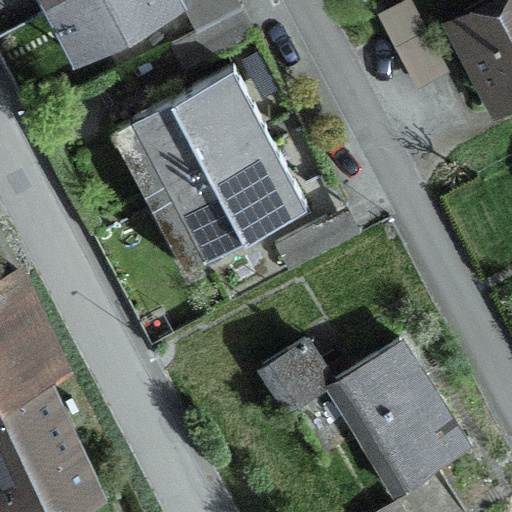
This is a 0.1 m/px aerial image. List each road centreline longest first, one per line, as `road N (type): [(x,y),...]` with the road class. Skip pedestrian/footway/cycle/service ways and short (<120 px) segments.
road 1 (residential): [(511,398),(312,0)]
road 2 (tertiary): [(183,511),(0,147)]
